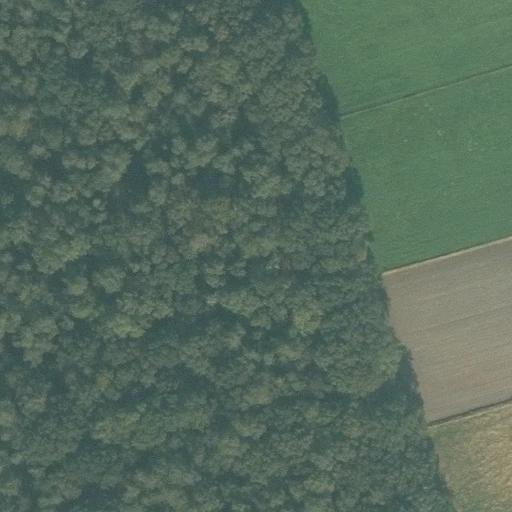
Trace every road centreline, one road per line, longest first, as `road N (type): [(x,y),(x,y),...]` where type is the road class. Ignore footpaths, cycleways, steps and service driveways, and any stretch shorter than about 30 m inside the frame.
road 1 (track): [(418,511),(270,0)]
road 2 (track): [(380,389),(0,473)]
